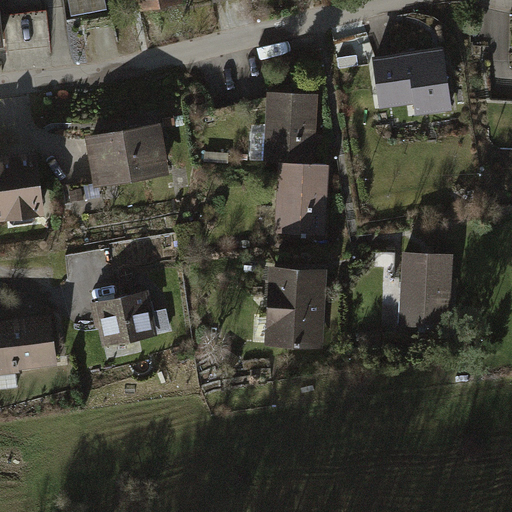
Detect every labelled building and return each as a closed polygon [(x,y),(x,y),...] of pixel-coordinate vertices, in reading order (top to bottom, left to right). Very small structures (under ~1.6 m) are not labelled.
[(69,0),(73,16),(108,9),(106,0),(69,0)] [(184,0),(138,0),(140,11),(185,3),(184,0)] [(48,11),(5,16),(8,44),(51,39),(48,11)] [(428,51),(376,59),(381,96),(416,91),(419,112),(451,107),(445,64),(430,66),(428,51)] [(253,125),(251,162),(281,163),(314,165),(318,97),(272,94),(270,126),(253,125)] [(88,138),(97,185),(170,172),(161,125),(88,138)] [(0,219),(43,214),(35,155),(0,160),(0,219)] [(330,166),(314,165),(281,163),(277,230),(326,233),(330,166)] [(454,256),(406,254),(402,326),(451,328),(454,256)] [(274,268),(268,343),(323,347),(329,272),(274,268)] [(150,289),(95,302),(106,348),(161,335),(150,289)] [(53,313),(0,320),(0,374),(60,367),(53,313)]
